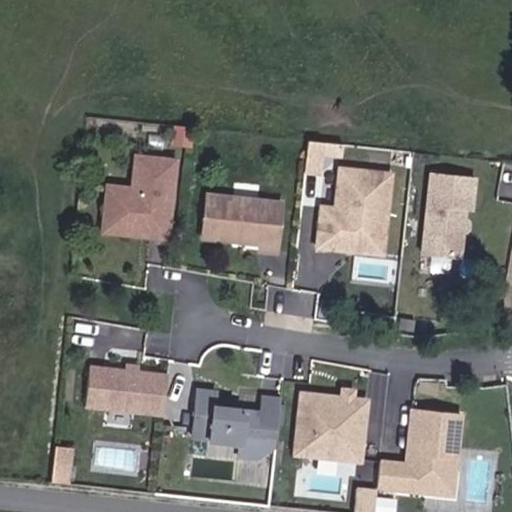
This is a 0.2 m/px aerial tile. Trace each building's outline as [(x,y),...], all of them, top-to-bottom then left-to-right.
[(185,115),(187,98),(170,96),(169,113),(185,115)] [(129,154),(115,153),(112,181),(122,194),(137,195),(138,191),(146,192),(145,202),(164,204),(172,126),(132,122),(129,154)] [(330,173),(315,171),(311,212),(329,213),(329,208),(338,208),(343,215),(352,216),(379,194),(385,139),(334,133),(330,173)] [(468,142),(423,138),(415,217),(453,221),(458,172),(464,173),(468,142)] [(112,181),(115,153),(104,152),(99,197),(145,202),(146,192),(138,191),(137,195),(122,194),(112,181)] [(278,168),(203,160),(199,203),(257,209),(256,215),(273,217),(278,168)] [(379,194),(352,216),(376,218),(379,194)] [(324,282),(325,274),(317,272),(315,281),(324,282)] [(164,411),(168,370),(139,367),(127,366),(90,362),(86,402),(164,411)] [(339,390),(298,386),(291,456),(368,464),(375,395),(356,393),(357,382),(340,380),(339,390)] [(220,388),(196,385),(189,437),(264,446),(267,427),(279,428),(283,395),(267,393),(265,409),(218,403),(220,388)] [(406,459),(381,456),(378,483),(429,488),(456,466),(462,411),(412,406),(407,449),(410,449),(410,455),(406,459)] [(73,418),(57,417),(56,428),(72,429),(73,418)] [(72,429),(56,428),(54,449),(70,450),(72,429)] [(456,466),(429,488),(454,491),(456,466)] [(357,511),(375,511),(378,487),(358,485),(355,511),(357,511)]
